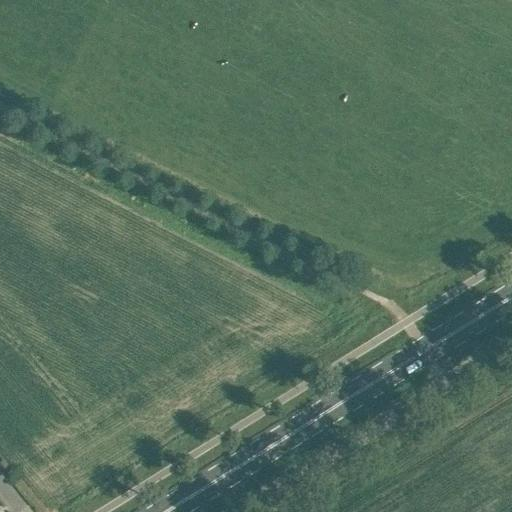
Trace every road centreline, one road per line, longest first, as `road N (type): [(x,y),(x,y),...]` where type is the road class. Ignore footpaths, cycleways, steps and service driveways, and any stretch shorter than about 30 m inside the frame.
road 1 (primary): [(178,511),(511,305)]
road 2 (unclassified): [(243,511),(511,345)]
